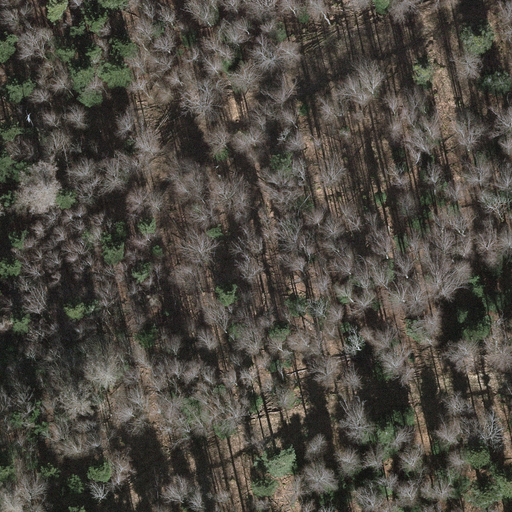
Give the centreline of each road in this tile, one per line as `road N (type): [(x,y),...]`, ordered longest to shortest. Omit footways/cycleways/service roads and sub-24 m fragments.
road 1 (track): [(124,203),(207,128),(275,87),(467,0)]
road 2 (track): [(136,511),(213,462),(349,409),(511,386)]
